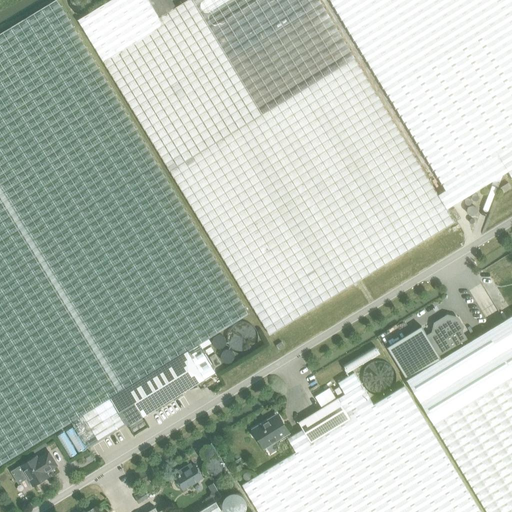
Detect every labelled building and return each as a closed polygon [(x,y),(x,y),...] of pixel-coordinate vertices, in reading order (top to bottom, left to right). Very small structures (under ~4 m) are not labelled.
[(0,465),(72,422),(188,351),(199,345),(249,314),(57,0),(55,0),(0,33),(0,465)] [(447,208),(438,195),(319,0),(187,0),(159,18),(148,0),(110,0),(78,20),(270,335),(455,222),(447,208)] [(148,0),(159,17),(176,7),(171,0),(148,0)] [(511,0),(330,0),(446,190),(511,150),(511,0)] [(446,190),(438,195),(447,208),(508,171),(511,176),(511,150),(446,190)] [(508,183),(500,188),(499,188),(503,194),(511,188),(508,183)] [(387,347),(407,380),(469,342),(463,331),(464,326),(458,317),(448,314),(434,322),(431,332),(426,335),(421,327),(387,347)] [(511,511),(511,316),(469,342),(407,380),(487,511),(511,511)] [(232,330),(230,334),(229,339),(230,343),(232,348),(236,351),(240,353),(245,353),(250,352),(255,349),(258,345),(259,340),(259,335),(257,330),(253,327),(249,324),(244,323),(239,324),(235,327),(232,330)] [(219,350),(221,349),(223,348),(224,347),(225,345),(226,343),(225,341),(224,339),(222,337),(220,337),(218,337),(216,337),(214,339),(213,341),(212,343),(213,345),(213,347),(215,348),(217,349),(219,350)] [(281,342),(275,346),(279,351),(285,347),(281,342)] [(216,372),(199,345),(188,351),(72,422),(87,448),(126,424),(128,426),(216,372)] [(225,363),(227,363),(229,363),(231,363),(232,361),(234,360),(234,358),(234,355),(233,353),(231,352),(229,350),(227,350),(225,351),(223,352),(222,354),(221,356),(221,358),(222,360),(223,362),(225,363)] [(216,367),(221,364),(215,354),(210,357),(216,367)] [(345,394),(338,398),(351,419),(311,442),(303,429),(288,438),(296,452),(242,485),(258,511),(480,511),(404,386),(374,405),(354,373),(338,383),(345,394)] [(338,387),(334,390),(337,396),(342,393),(338,387)] [(299,422),(303,429),(311,442),(351,419),(338,398),(337,399),(330,388),(316,397),(322,408),(299,422)] [(264,448),(289,433),(278,414),(253,430),(254,431),(252,433),(252,435),(253,437),(255,437),(257,437),(264,448)] [(70,451),(72,451),(74,449),(76,447),(76,444),(76,442),(75,440),(73,438),(70,437),(68,437),(66,437),(64,439),(62,441),(61,443),(61,445),(62,447),(63,449),(65,451),(68,452),(70,451)] [(22,465),(11,471),(19,484),(29,478),(30,478),(29,480),(31,483),(33,484),(34,485),(48,477),(45,472),(55,465),(48,454),(38,460),(36,457),(22,465)] [(183,490),(203,478),(195,465),(188,469),(187,466),(177,472),(178,474),(175,477),(177,480),(176,482),(179,487),(182,486),(183,490)] [(135,498),(139,504),(149,498),(145,492),(135,498)] [(221,511),(215,501),(197,511),(221,511)]
